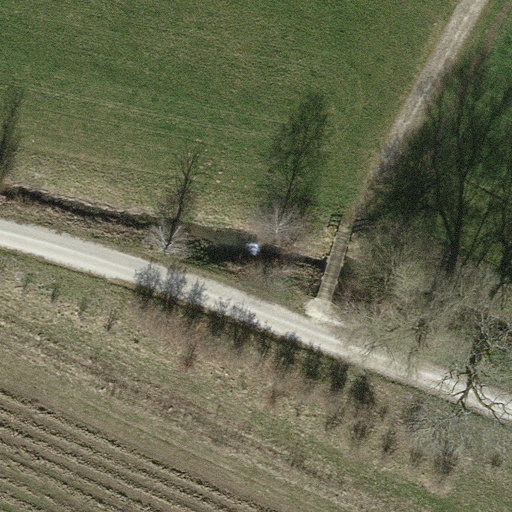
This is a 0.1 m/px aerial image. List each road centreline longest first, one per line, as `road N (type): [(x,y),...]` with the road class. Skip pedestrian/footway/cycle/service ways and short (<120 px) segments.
road 1 (track): [(0,239),(321,322),(511,406)]
road 2 (track): [(475,0),(358,228),(321,322)]
